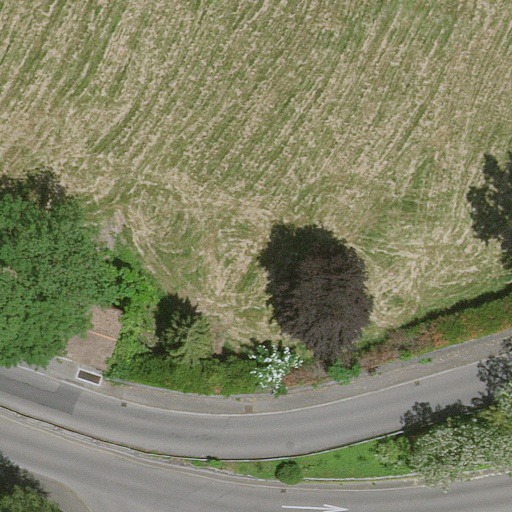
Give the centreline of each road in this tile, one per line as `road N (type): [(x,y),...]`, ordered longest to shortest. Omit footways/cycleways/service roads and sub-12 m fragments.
road 1 (tertiary): [(511,377),(249,439),(119,420),(0,382)]
road 2 (tertiary): [(227,509),(381,508),(511,491)]
road 3 (tertiary): [(0,436),(179,494)]
